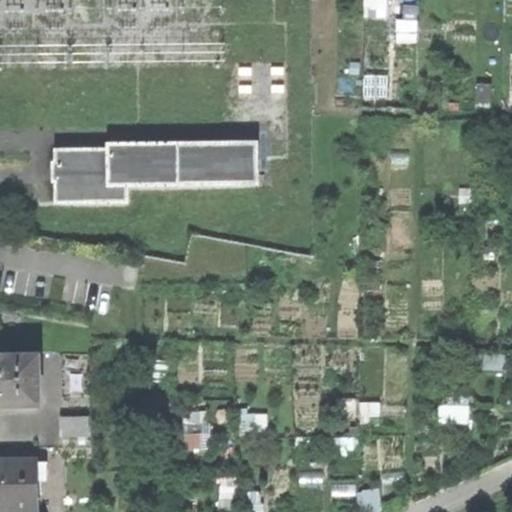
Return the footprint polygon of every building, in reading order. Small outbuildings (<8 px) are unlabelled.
[(366,0),(365,14),(387,17),(389,0),(366,0)] [(59,180),(60,201),(126,201),(125,184),(256,182),(255,146),(111,148),(111,153),(59,153),(59,166),(56,166),(56,180),(59,180)] [(0,408),(38,408),(38,359),(0,360),(0,408)] [(439,407),(440,423),(469,421),(468,405),(439,407)] [(184,449),(211,448),(210,412),(183,413),(184,449)] [(62,418),(62,437),(88,437),(88,418),(62,418)] [(0,511),(37,511),(36,462),(0,462),(0,511)]
